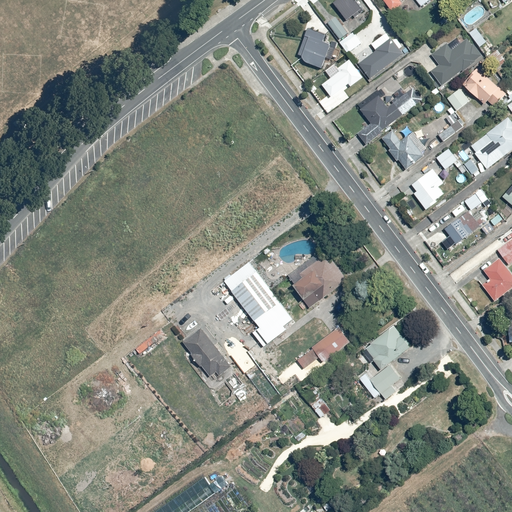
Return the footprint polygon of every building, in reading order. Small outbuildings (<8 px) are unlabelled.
[(363,8),(357,0),(335,0),(333,2),(346,20),(363,8)] [(383,0),(392,11),(406,0),(405,0),(383,0)] [(348,32),(335,16),(327,23),(339,39),(348,32)] [(336,46),(331,44),(323,40),(325,34),(307,27),(304,34),(307,35),(297,58),(320,68),(326,70),(330,60),(335,62),(340,49),(335,47),(336,46)] [(484,40),(475,27),(468,32),(478,45),(484,40)] [(361,43),(354,32),(339,42),(347,53),(361,43)] [(403,53),(389,35),(356,60),(370,78),(403,53)] [(482,56),(468,38),(452,51),(446,43),(432,54),(440,65),(431,71),(442,86),(482,56)] [(365,83),(352,67),(342,76),(354,91),(365,83)] [(506,94),(478,68),(463,84),(485,104),(489,99),(496,105),(506,94)] [(424,98),(412,84),(386,105),(378,94),(360,109),(371,123),(358,134),(366,144),(424,98)] [(469,101),(460,88),(447,97),(456,110),(469,101)] [(511,121),(509,117),(471,147),(487,169),(511,149),(511,121)] [(459,121),(437,136),(442,144),(465,129),(459,121)] [(401,142),(392,130),(382,138),(390,148),(388,149),(397,160),(399,159),(407,169),(424,156),(409,136),(401,142)] [(457,160),(449,149),(437,158),(445,169),(457,160)] [(479,169),(471,159),(464,164),(472,174),(479,169)] [(443,182),(432,168),(412,184),(417,190),(413,193),(426,208),(444,194),(438,186),(443,182)] [(511,184),(502,196),(511,204),(511,184)] [(485,195),(480,188),(464,200),(471,210),(483,202),(481,198),(485,195)] [(472,217),(462,203),(451,211),(457,218),(444,227),(455,243),(486,221),(479,212),(472,217)] [(511,261),(511,237),(497,249),(509,264),(511,261)] [(323,249),(287,276),(311,308),(347,281),(323,249)] [(511,287),(511,274),(498,256),(483,268),(490,278),(482,284),(495,300),(511,287)] [(223,281),(256,323),(251,327),(266,345),(286,329),(283,326),(290,320),(285,313),(288,311),(256,271),(249,276),(242,266),(223,281)] [(393,325),(361,351),(371,365),(376,361),(382,369),(410,346),(393,325)] [(232,366),(201,327),(182,342),(208,374),(213,381),(232,366)] [(338,328),(297,359),(304,369),(321,357),(324,361),(336,352),(349,342),(338,328)] [(401,377),(390,364),(374,377),(369,371),(359,378),(375,397),(381,393),(386,399),(396,391),(392,385),(401,377)] [(330,409),(312,386),(302,394),(320,417),(330,409)]
